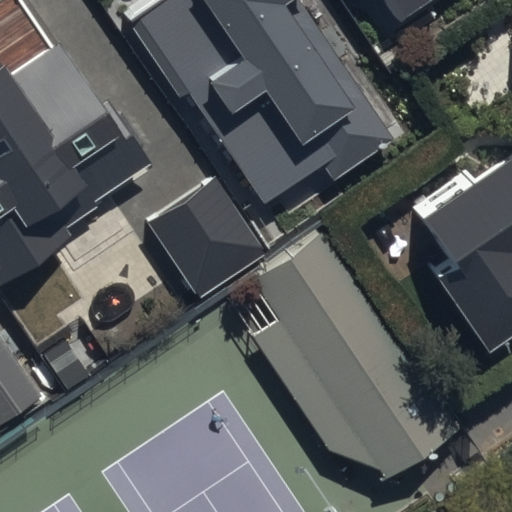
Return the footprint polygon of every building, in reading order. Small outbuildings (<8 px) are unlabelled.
[(300,0),(144,0),(130,10),(258,203),(381,122),(300,0)] [(379,0),(400,31),(446,0),(379,0)] [(61,226),(139,175),(53,45),(0,79),(0,297),(76,248),(61,226)] [(511,162),(509,158),(415,220),(442,261),(429,270),(485,355),(511,336),(511,162)] [(215,174),(146,220),(194,293),(263,247),(215,174)] [(269,317),(247,331),(327,453),(375,467),(382,477),(460,425),(321,215),(238,270),(269,317)] [(0,341),(0,422),(37,398),(0,341)]
